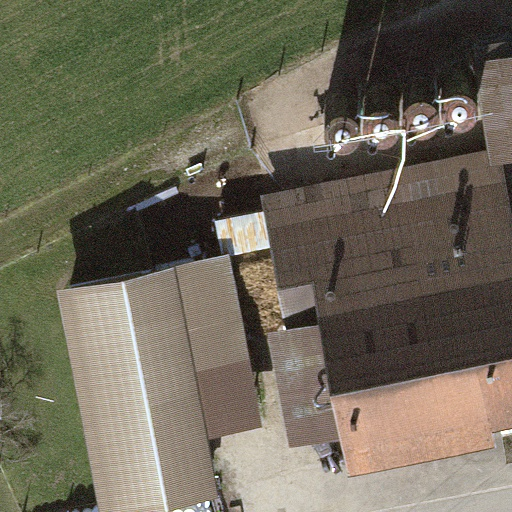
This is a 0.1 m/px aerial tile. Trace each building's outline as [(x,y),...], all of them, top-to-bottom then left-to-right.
[(511,154),(511,54),(476,62),(494,151),(495,158),(511,154)] [(462,70),(453,71),(445,76),(441,84),(441,93),(445,102),(452,107),(461,108),(470,105),(476,98),(478,89),(476,81),(470,74),(462,70)] [(423,77),(414,77),(406,83),(402,90),(401,100),(405,108),(413,113),(422,114),(431,111),(437,104),(439,96),(437,87),(431,80),(423,77)] [(383,84),(374,85),(367,90),(362,98),(362,107),(366,115),(374,121),(383,122),(391,119),(398,112),(400,103),(398,94),(392,88),(383,84)] [(346,93),(337,94),(329,99),(325,107),(324,116),(329,125),(336,130),(345,131),(354,128),(360,121),(362,113),(360,104),(354,97),(346,93)] [(274,329),(295,432),(348,422),(350,436),(511,403),(511,242),(495,158),(494,151),(267,195),(292,325),(274,329)] [(64,288),(105,496),(211,475),(200,421),(256,410),(225,256),(64,288)]
